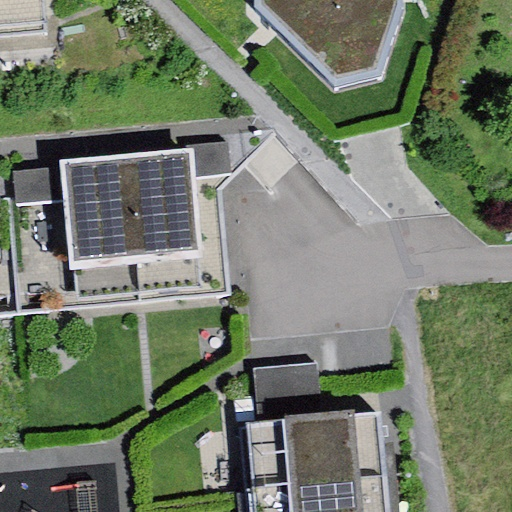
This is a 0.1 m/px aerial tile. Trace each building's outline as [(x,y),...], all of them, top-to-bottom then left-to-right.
[(49,0),(0,0),(0,39),(53,34),(49,0)] [(404,0),(256,0),(256,15),(338,96),(385,85),(406,9),(404,0)] [(190,160),(128,165),(140,307),(208,301),(199,186),(234,183),(231,145),(189,148),(190,160)] [(128,165),(13,175),(16,208),(68,203),(77,308),(140,307),(128,165)] [(255,374),(260,431),(322,426),(317,369),(255,374)] [(252,432),(258,497),(387,485),(381,420),(322,426),(260,431),(252,432)] [(389,511),(387,485),(258,497),(259,511),(389,511)]
